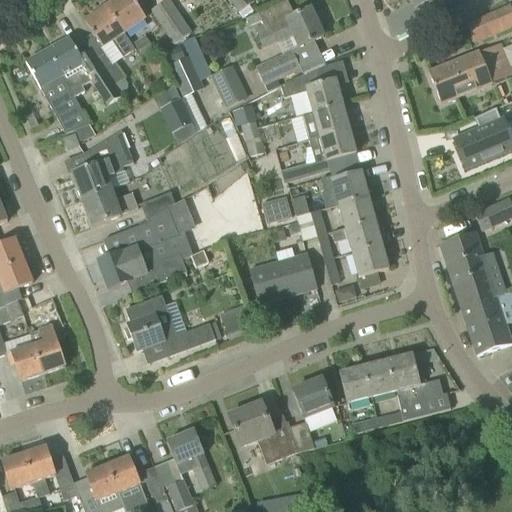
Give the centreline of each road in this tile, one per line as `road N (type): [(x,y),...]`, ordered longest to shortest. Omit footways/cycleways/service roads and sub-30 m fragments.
road 1 (residential): [(103,406),(163,401),(428,296)]
road 2 (residential): [(103,406),(101,355),(0,123)]
road 3 (residential): [(414,221),(376,58)]
road 4 (residential): [(511,419),(463,364),(428,296)]
road 5 (residential): [(491,0),(376,58)]
